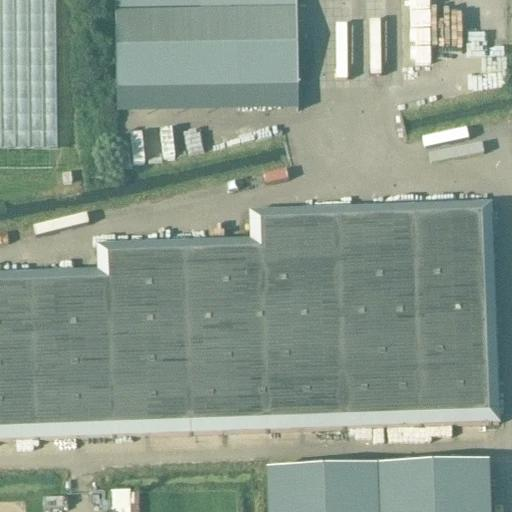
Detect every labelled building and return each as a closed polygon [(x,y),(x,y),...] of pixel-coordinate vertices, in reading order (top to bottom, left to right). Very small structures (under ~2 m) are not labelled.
[(298,89),(295,0),(114,0),(116,93),(298,89)] [(428,21),(429,0),(428,0),(414,0),(414,21),(428,21)] [(439,149),(441,159),(488,153),(484,129),(429,136),(431,150),(439,149)] [(0,445),(498,427),(490,209),(250,218),(251,246),(98,251),(99,277),(0,280),(0,445)] [(491,511),(489,467),(266,475),(267,511),(491,511)] [(111,491),(111,511),(133,511),(133,491),(111,491)]
